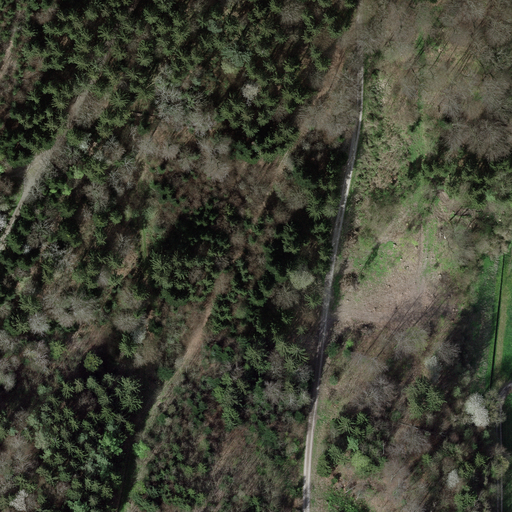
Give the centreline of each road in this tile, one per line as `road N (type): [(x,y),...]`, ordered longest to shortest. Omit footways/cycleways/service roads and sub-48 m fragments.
road 1 (track): [(120,511),(144,411),(188,351),(362,10)]
road 2 (track): [(306,511),(333,261),(358,131),(363,0)]
road 3 (track): [(39,163),(135,0)]
road 4 (track): [(501,511),(497,396),(511,386)]
